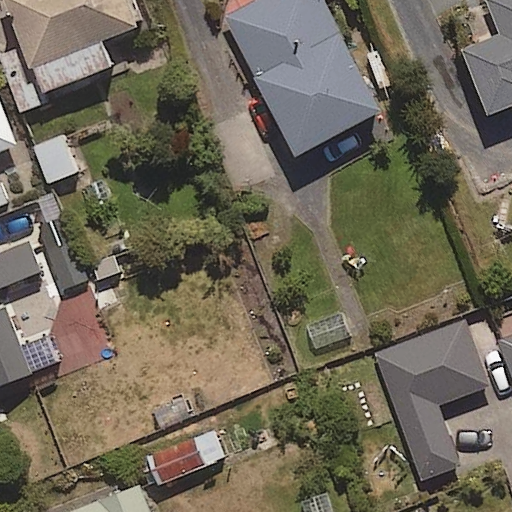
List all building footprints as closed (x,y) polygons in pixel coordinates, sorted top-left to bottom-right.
[(140,28),(128,0),(0,0),(21,51),(2,58),(21,106),(113,69),(103,44),(140,28)] [(382,117),(322,0),(264,0),(225,20),(297,160),(382,117)] [(511,0),(498,0),(454,18),(493,117),(511,110),(511,0)] [(0,153),(19,146),(0,98),(0,153)] [(79,173),(64,136),(36,147),(50,184),(79,173)] [(0,295),(43,277),(25,235),(0,245),(0,387),(59,361),(47,335),(19,347),(0,303),(0,295)] [(375,356),(423,480),(461,466),(439,407),(491,387),(466,322),(375,356)] [(511,338),(500,343),(511,373),(511,338)] [(225,459),(214,432),(150,458),(162,486),(225,459)] [(149,511),(139,486),(77,511),(149,511)]
